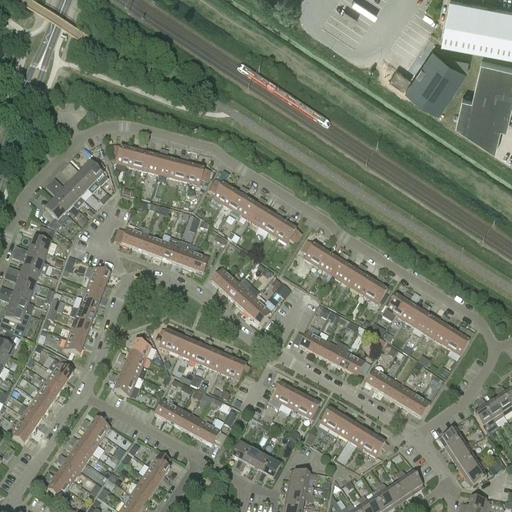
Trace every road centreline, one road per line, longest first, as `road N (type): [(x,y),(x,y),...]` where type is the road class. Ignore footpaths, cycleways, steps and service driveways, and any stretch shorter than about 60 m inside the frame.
road 1 (residential): [(493,349),(471,317),(211,149),(124,128),(77,141)]
road 2 (residential): [(418,441),(274,355),(195,291),(149,271),(122,285),(84,393)]
road 3 (tertiary): [(0,168),(64,0)]
road 4 (residential): [(84,393),(3,511)]
road 5 (residential): [(77,141),(20,202),(0,256)]
road 6 (residential): [(199,462),(84,393)]
road 7 (residential): [(418,441),(462,401),(493,349)]
